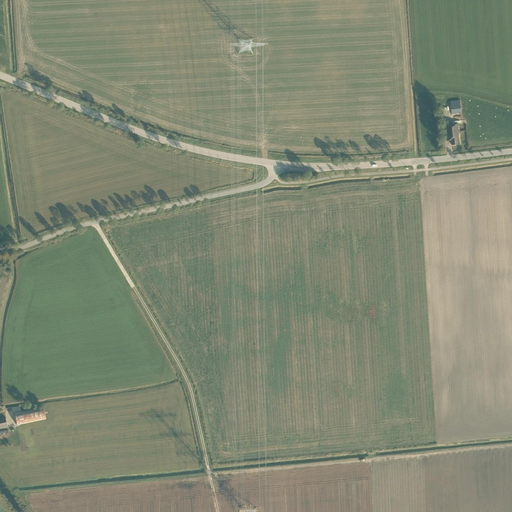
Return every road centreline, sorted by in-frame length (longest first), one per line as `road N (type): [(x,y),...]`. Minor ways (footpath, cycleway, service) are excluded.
road 1 (unclassified): [(0,250),(262,184),(275,164)]
road 2 (tertiary): [(275,164),(130,129),(0,75)]
road 3 (tertiary): [(275,164),(511,151)]
